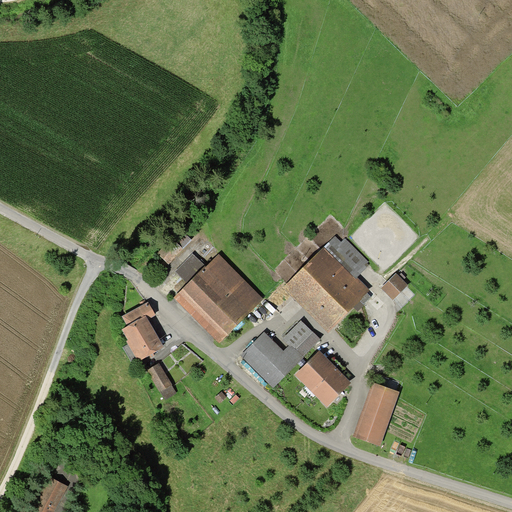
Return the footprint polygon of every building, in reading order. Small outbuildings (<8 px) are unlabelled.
[(157,255),(167,265),(181,249),(171,240),(157,255)] [(360,268),(365,264),(342,242),(338,246),(332,240),(284,288),(292,296),(299,289),(335,325),(358,301),(362,305),(370,298),(347,275),(357,265),(360,268)] [(210,252),(211,251),(211,249),(211,247),(210,246),(209,245),(207,245),(205,245),(204,246),(203,247),(202,249),(203,250),(203,252),(205,253),(207,253),(208,253),(210,252)] [(203,259),(204,257),(204,256),(204,254),(203,253),(201,252),(200,252),(198,252),(197,253),(196,254),(195,256),(195,257),(196,259),(198,260),(200,260),(201,260),(203,259)] [(176,274),(186,283),(202,266),(193,257),(176,274)] [(260,301),(217,257),(181,293),(225,337),(260,301)] [(382,289),(393,300),(405,287),(394,277),(382,289)] [(145,305),(144,302),(143,301),(139,304),(141,308),(122,318),(127,327),(121,330),(129,343),(122,347),(131,364),(139,360),(140,360),(161,348),(145,321),(153,316),(147,304),(145,305)] [(271,319),(272,318),(272,316),(272,315),(271,313),(269,312),(268,312),(266,312),(264,313),(263,314),(263,316),(263,318),(264,319),(266,320),(267,321),(269,320),(271,319)] [(297,348),(304,355),(318,340),(311,333),(311,334),(302,325),(293,333),(302,342),(297,348)] [(273,386),(300,359),(289,347),(281,356),(261,336),(243,355),(273,386)] [(326,404),(346,384),(337,375),(343,369),(332,359),(327,364),(318,355),(297,376),(326,404)] [(173,393),(156,365),(147,371),(164,399),(173,393)] [(393,395),(373,388),(356,435),(377,442),(393,395)] [(33,510),(35,511),(50,511),(63,488),(49,480),(33,510)]
